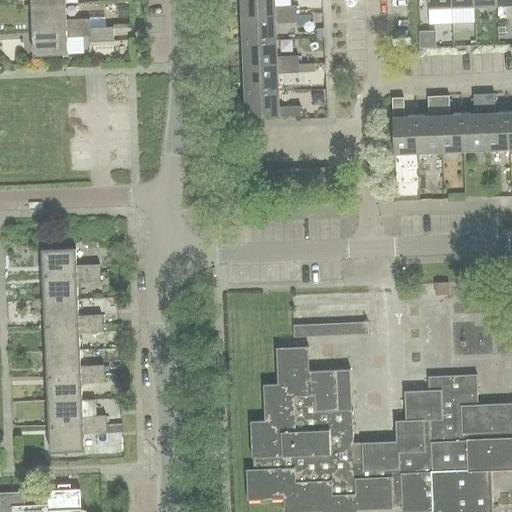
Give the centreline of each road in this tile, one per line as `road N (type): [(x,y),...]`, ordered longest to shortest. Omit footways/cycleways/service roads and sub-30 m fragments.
road 1 (residential): [(168,511),(161,259)]
road 2 (residential): [(161,259),(372,250)]
road 3 (residential): [(168,194),(187,71),(183,0)]
road 4 (residential): [(0,201),(168,194)]
road 5 (residential): [(372,250),(363,106),(376,87)]
road 6 (residential): [(372,250),(511,245)]
road 7 (residential): [(376,87),(511,83)]
